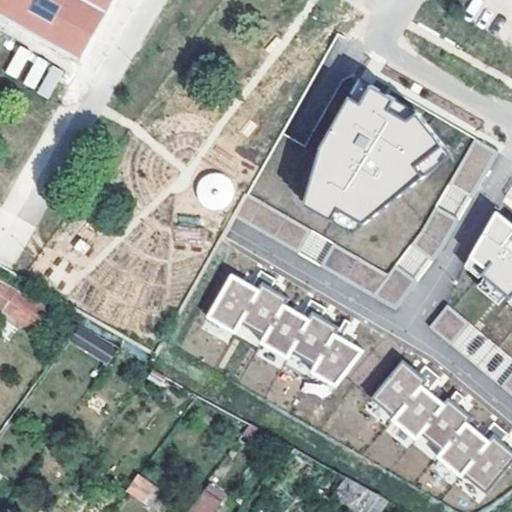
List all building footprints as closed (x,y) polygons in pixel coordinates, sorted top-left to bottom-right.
[(0,0),(0,14),(55,46),(82,61),(116,0),(0,0)] [(23,79),(21,84),(50,99),(65,70),(18,46),(6,70),(23,79)] [(361,78),(351,97),(363,103),(373,85),(361,78)] [(318,210),(335,220),(341,208),(366,223),(426,175),(418,166),(445,145),(416,109),(406,115),(393,109),(399,99),(373,85),(363,103),(351,97),(332,130),(343,136),(333,153),(323,150),(315,180),(326,183),(318,210)] [(399,99),(393,109),(406,115),(416,109),(399,99)] [(343,136),(332,130),(324,145),(323,150),(333,153),(343,136)] [(475,139),(449,184),(472,197),(498,153),(475,139)] [(452,155),(445,145),(418,166),(426,175),(452,155)] [(201,203),(208,209),(218,211),(227,207),(233,200),(235,190),(231,181),(224,175),(214,174),(205,177),(199,185),(198,194),(201,203)] [(326,183),(315,180),(308,204),(318,210),(326,183)] [(472,197),(449,184),(436,206),(459,219),(472,197)] [(299,253),(312,230),(247,191),(233,216),(299,253)] [(436,206),(412,245),(433,261),(445,246),(459,219),(436,206)] [(366,223),(341,208),(335,220),(355,232),(366,223)] [(511,226),(496,213),(469,258),(485,270),(480,276),(511,301),(511,300),(511,226)] [(334,243),(312,230),(299,253),(320,266),(334,243)] [(389,275),(334,243),(320,266),(396,309),(418,281),(397,265),(389,275)] [(412,245),(397,265),(418,281),(433,261),(412,245)] [(248,282),(236,275),(211,318),(239,335),(244,324),(270,339),(267,346),(295,362),(298,355),(326,371),(322,378),(334,384),(357,344),(350,340),(345,337),(349,331),(327,318),(322,315),(318,321),(298,310),(290,306),(293,299),(277,290),(266,284),(263,290),(248,282)] [(5,315),(39,334),(52,310),(0,281),(0,318),(2,319),(5,315)] [(448,304),(430,326),(453,345),(471,323),(448,304)] [(511,372),(511,356),(471,323),(453,345),(501,386),(511,372)] [(79,329),(73,343),(107,358),(113,344),(79,329)] [(416,369),(404,359),(372,398),(397,419),(395,421),(415,438),(417,435),(442,456),(440,458),(461,475),(463,473),(487,494),(511,464),(511,448),(508,445),(495,434),(490,440),(481,432),(469,423),(474,417),(463,408),(449,397),(445,402),(434,394),(424,386),(429,380),(416,369)] [(149,376),(180,394),(185,386),(155,369),(149,376)] [(511,372),(501,386),(511,394),(511,372)] [(135,473),(125,493),(147,504),(157,485),(135,473)] [(335,495),(360,511),(380,511),(387,502),(348,475),(335,495)] [(196,511),(216,511),(222,504),(210,495),(196,511)]
